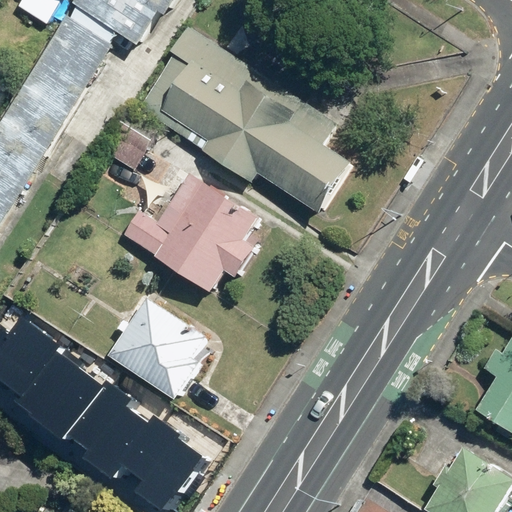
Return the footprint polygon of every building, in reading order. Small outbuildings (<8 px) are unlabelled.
[(185,0),(83,0),(0,129),(0,239),(125,50),(120,46),(125,38),(144,50),(166,17),(172,21),(185,0)] [(52,27),(69,0),(70,0),(75,3),(76,0),(25,0),(21,8),(52,27)] [(343,126),(193,27),(140,107),(259,186),(266,177),(326,216),(360,166),(330,146),(343,126)] [(113,156),(139,172),(157,142),(131,126),(113,156)] [(232,274),(243,281),(264,249),(253,242),(267,220),(196,174),(164,224),(146,212),(129,239),(218,296),(232,274)] [(153,299),(114,357),(184,403),(210,364),(203,360),(216,340),(153,299)] [(157,511),(160,511),(203,456),(150,416),(147,421),(125,404),(128,400),(104,382),(101,386),(78,369),(81,365),(63,352),(61,354),(55,349),(57,347),(18,318),(8,331),(2,326),(0,329),(0,380),(18,394),(11,403),(61,440),(66,432),(88,448),(82,456),(111,477),(121,464),(143,480),(133,494),(157,511)] [(511,350),(510,355),(502,350),(488,372),(503,381),(483,413),(511,431),(511,350)] [(511,474),(473,450),(473,451),(468,447),(455,469),(453,468),(441,488),(447,492),(434,511),(435,511),(509,511),(511,508),(511,474)]
